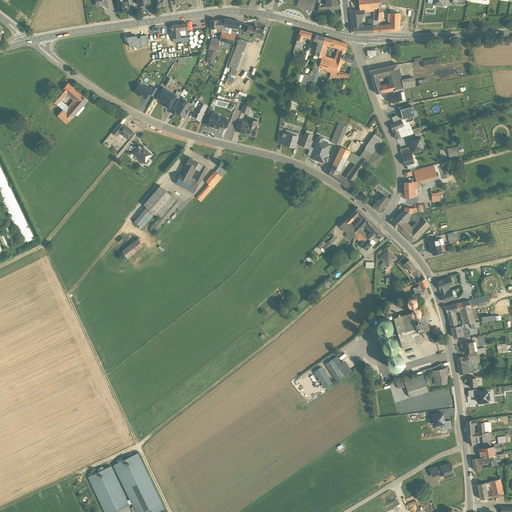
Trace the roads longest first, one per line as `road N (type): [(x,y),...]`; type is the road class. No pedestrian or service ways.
road 1 (track): [(43,244),(137,444),(360,264)]
road 2 (tertiary): [(381,223),(299,165),(147,120),(31,41)]
road 3 (secondary): [(31,41),(220,11),(262,13),(346,37)]
road 4 (tertiary): [(471,505),(434,283),(381,223)]
road 5 (track): [(169,511),(137,444),(0,509)]
road 6 (residential): [(357,39),(399,163),(398,192),(381,223)]
road 7 (track): [(0,266),(43,244),(117,157)]
road 8 (secondary): [(357,39),(511,32)]
